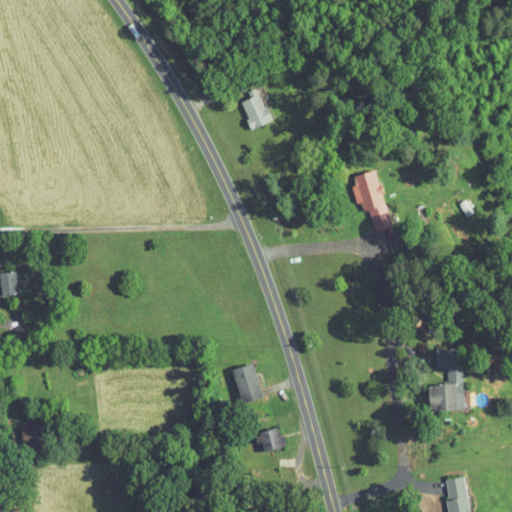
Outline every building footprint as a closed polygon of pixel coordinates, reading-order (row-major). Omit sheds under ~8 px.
[(236,85),(239,91),(229,95),(240,122),(260,114),(246,81),(236,85)] [(342,169),(345,178),(341,179),(348,205),(357,203),(362,222),(379,217),(365,163),(342,169)] [(452,403),(450,342),(424,343),(425,361),(435,360),(436,378),(418,379),(419,404),(452,403)] [(231,397),(251,390),(240,357),(219,364),(231,397)] [(245,437),(250,436),(252,445),(272,441),(268,421),(243,427),(245,437)] [(431,474),(438,511),(459,511),(452,470),(431,474)]
